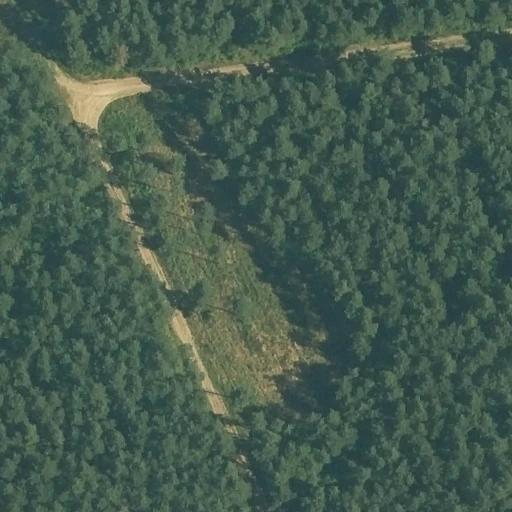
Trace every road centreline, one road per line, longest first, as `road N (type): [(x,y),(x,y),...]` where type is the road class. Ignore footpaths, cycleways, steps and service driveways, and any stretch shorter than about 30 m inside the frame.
road 1 (track): [(263,511),(36,0)]
road 2 (track): [(511,31),(78,100)]
